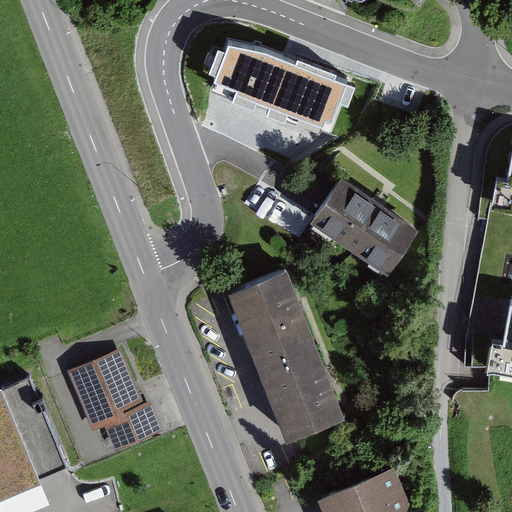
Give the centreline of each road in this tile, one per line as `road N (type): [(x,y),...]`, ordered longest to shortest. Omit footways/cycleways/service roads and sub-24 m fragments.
road 1 (residential): [(144,274),(180,262),(207,225),(160,54),(170,22),(194,0)]
road 2 (primary): [(38,0),(144,274)]
road 3 (primary): [(144,274),(239,511)]
road 4 (residential): [(238,0),(471,85)]
